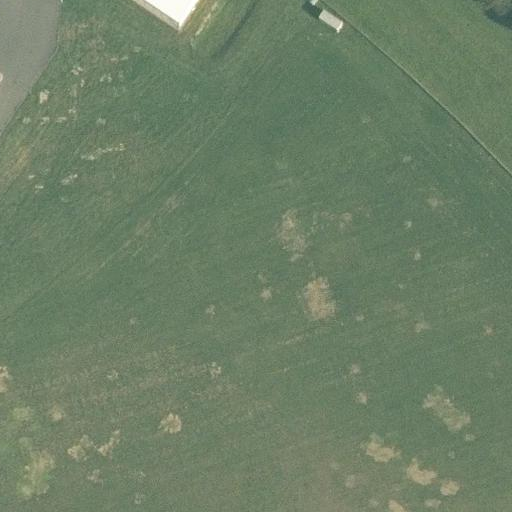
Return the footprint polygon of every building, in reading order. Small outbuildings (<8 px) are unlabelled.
[(197,0),(134,0),(178,29),(197,0)] [(94,100),(0,37),(0,75),(76,126),(94,100)] [(241,37),(219,71),(288,116),(310,83),(241,37)] [(76,126),(44,173),(287,335),(285,338),(365,391),(504,484),(511,471),(511,312),(365,214),(306,174),(305,174),(125,54),(94,100),(76,126)] [(0,239),(0,253),(236,411),(285,338),(287,335),(44,173),(0,239)] [(365,391),(285,338),(236,411),(316,464),(365,391)]
